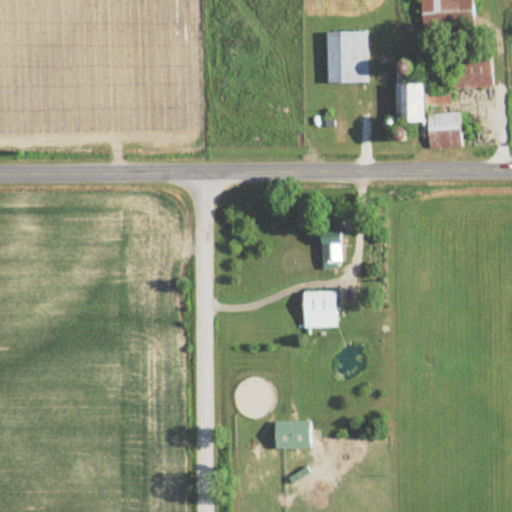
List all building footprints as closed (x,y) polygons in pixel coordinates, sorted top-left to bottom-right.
[(480,0),(424,0),(425,30),(481,29),(480,0)] [(330,84),(372,84),(371,32),(330,32),(330,84)] [(498,88),(497,50),(453,51),(454,86),(403,88),(404,123),(432,122),(433,149),(466,148),(466,113),(430,114),(430,105),(455,104),(455,89),(498,88)] [(347,236),(326,236),(326,263),(347,263),(347,236)] [(340,293),(307,293),(307,329),(340,329),(340,293)] [(277,421),(277,448),(315,448),(315,421),(277,421)]
